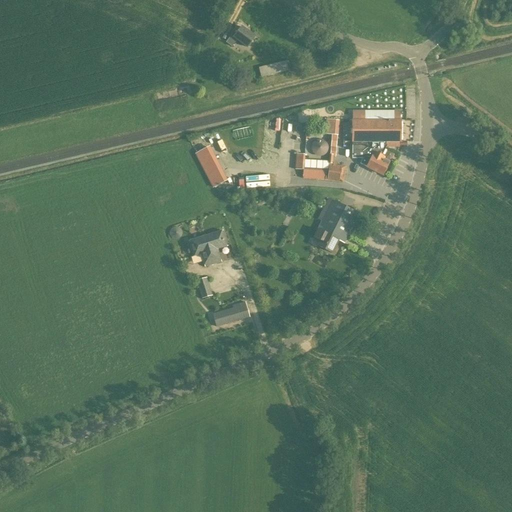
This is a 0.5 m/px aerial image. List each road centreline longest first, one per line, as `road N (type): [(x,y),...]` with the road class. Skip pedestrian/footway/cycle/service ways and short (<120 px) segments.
road 1 (tertiary): [(0,476),(268,355),(326,320),(395,241),(433,122)]
road 2 (unclassified): [(417,53),(344,38),(290,0)]
